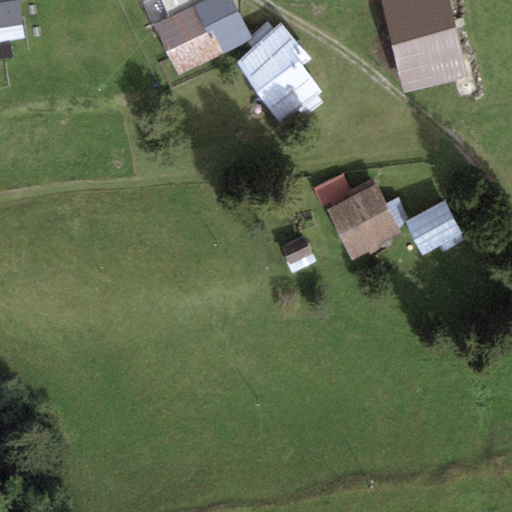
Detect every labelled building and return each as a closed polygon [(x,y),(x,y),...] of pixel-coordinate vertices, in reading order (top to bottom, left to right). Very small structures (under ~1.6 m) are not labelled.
[(19,0),(0,0),(0,43),(25,39),(19,0)] [(169,18),(160,0),(142,0),(139,1),(150,26),(156,24),(169,18)] [(254,39),(235,0),(160,0),(169,18),(156,24),(179,74),(254,39)] [(350,0),(274,0),(274,8),(349,15),(350,0)] [(433,8),(430,0),(390,0),(395,16),(388,18),(407,89),(464,74),(446,5),(433,8)] [(312,58),(280,25),(237,62),(277,121),(321,90),(303,64),(312,58)] [(343,175),(314,189),(321,204),(351,190),(343,175)] [(386,203),(376,184),(327,210),(353,259),(402,233),(399,228),(406,216),(399,197),(386,203)] [(462,232),(445,200),(405,222),(422,254),(462,232)] [(312,254),(305,238),(281,248),(289,265),(312,254)]
